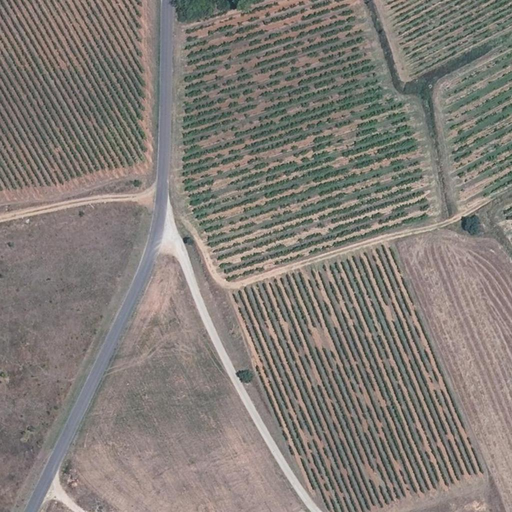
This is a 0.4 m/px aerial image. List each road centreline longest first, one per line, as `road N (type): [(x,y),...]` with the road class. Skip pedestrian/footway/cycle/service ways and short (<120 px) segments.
road 1 (unclassified): [(157,223),(180,246),(219,347),(315,511)]
road 2 (unclassified): [(29,511),(146,265),(157,223)]
road 3 (unclassified): [(157,223),(167,0)]
road 4 (track): [(0,218),(135,198),(162,186)]
